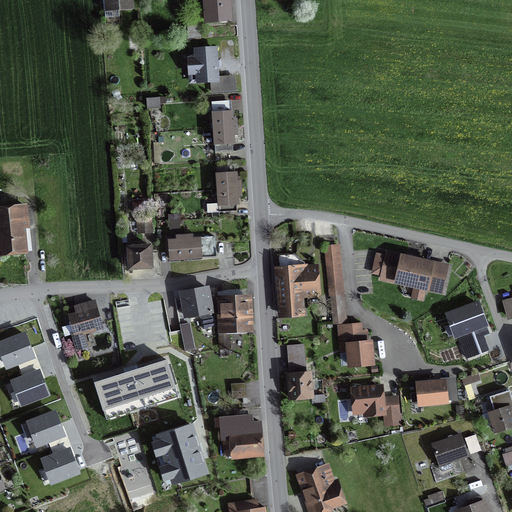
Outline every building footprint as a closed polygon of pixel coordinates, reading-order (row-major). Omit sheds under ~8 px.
[(196,0),(197,4),(205,4),(206,17),(228,15),(227,0),(196,0)] [(212,78),(216,78),(215,46),(197,47),(198,56),(189,57),(190,70),(198,70),(199,78),(212,78)] [(216,78),(212,78),(212,89),(234,88),(233,77),(216,78)] [(162,97),(147,97),(147,109),(162,109),(162,97)] [(229,102),(214,103),(215,140),(229,139),(231,139),(229,102)] [(229,139),(215,140),(216,150),(230,150),(229,139)] [(233,171),(216,172),(218,201),(235,200),(235,192),(239,191),(238,179),(234,179),(233,171)] [(20,203),(0,205),(0,245),(0,250),(24,247),(20,203)] [(148,216),(137,218),(139,232),(150,231),(148,216)] [(198,257),(197,237),(190,237),(190,233),(177,234),(177,239),(170,239),(170,258),(198,257)] [(197,237),(198,257),(213,256),(213,236),(197,237)] [(148,244),(128,245),(129,266),(150,264),(148,244)] [(336,245),(326,246),(333,321),(343,320),(336,245)] [(429,271),(389,263),(385,284),(425,292),(429,271)] [(316,264),(275,267),(279,313),(302,311),(300,295),(318,294),(316,264)] [(206,285),(182,289),(186,314),(211,309),(206,285)] [(248,294),(219,295),(220,329),(249,328),(248,294)] [(478,297),(445,310),(455,336),(457,335),(486,324),(488,323),(478,297)] [(93,300),(76,305),(78,313),(70,315),(75,334),(100,327),(93,300)] [(359,324),(338,326),(340,350),(348,349),(349,364),(371,361),(369,340),(361,340),(359,324)] [(486,324),(457,335),(466,358),(490,349),(485,334),(489,333),(486,324)] [(26,328),(0,338),(0,350),(6,367),(36,355),(26,328)] [(227,336),(219,336),(220,348),(227,348),(227,336)] [(302,344),(288,346),(290,370),(304,369),(302,344)] [(167,355),(94,378),(106,417),(179,394),(167,355)] [(40,365),(10,377),(20,404),(51,392),(40,365)] [(309,372),(288,374),(290,395),(311,393),(309,372)] [(453,379),(416,382),(418,401),(455,398),(453,379)] [(244,383),(231,384),(232,398),(241,397),(245,397),(244,383)] [(381,387),(350,390),(353,413),(386,409),(387,424),(398,423),(396,398),(383,400),(381,387)] [(511,417),(508,406),(489,412),(495,429),(511,423),(511,417)] [(57,407),(27,419),(37,446),(67,434),(57,407)] [(190,425),(159,435),(175,483),(206,473),(190,425)] [(259,425),(223,428),(226,457),(261,454),(259,425)] [(440,463),(467,454),(463,441),(460,434),(433,444),(440,463)] [(474,437),(463,441),(467,454),(479,449),(474,437)] [(70,444),(40,456),(50,483),(81,471),(70,444)] [(511,451),(502,454),(506,465),(511,463),(511,451)] [(326,465),(298,475),(311,511),(313,511),(340,503),(326,465)] [(255,500),(229,504),(229,511),(263,511),(263,507),(257,508),(255,500)] [(458,511),(485,511),(482,500),(457,508),(458,511)]
